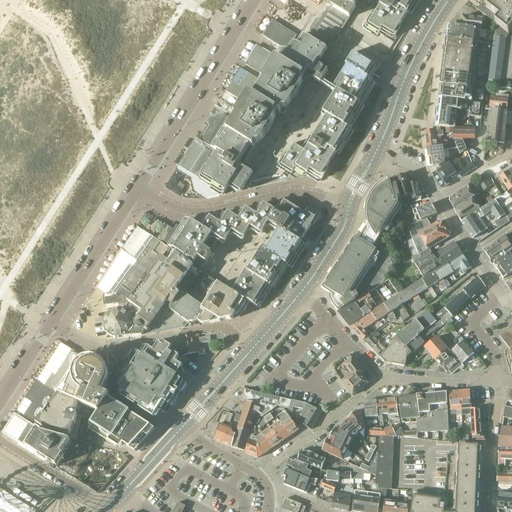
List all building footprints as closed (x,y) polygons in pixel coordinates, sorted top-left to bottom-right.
[(290,0),(183,168),(204,182),(218,161),(250,178),(303,172),(313,177),(376,75),(421,0),(290,0)] [(511,0),(494,0),(489,7),(484,3),(479,10),(496,24),(508,34),(511,29),(511,0)] [(472,30),(481,31),(483,19),(464,17),(461,19),(457,19),(456,26),(472,28),(472,30)] [(494,36),(506,38),(508,34),(496,24),(494,36)] [(472,28),(456,26),(456,27),(448,25),(446,38),(480,43),(480,40),(490,41),(492,32),(481,31),(472,30),(472,28)] [(440,85),(467,88),(467,89),(476,90),(484,91),(484,90),(485,90),(485,82),(476,81),(476,76),(475,76),(480,43),(446,38),(445,46),(444,51),(440,85)] [(489,51),(490,44),(482,43),(481,50),(489,51)] [(465,102),(467,89),(467,88),(440,85),(439,93),(438,98),(465,102)] [(491,98),(490,107),(498,108),(498,111),(506,112),(506,109),(507,109),(508,96),(497,95),(497,99),(491,98)] [(465,102),(438,98),(437,108),(436,108),(435,112),(456,115),(457,110),(461,110),(462,102),(465,102)] [(482,104),(470,103),(469,117),(481,118),(482,104)] [(486,142),(504,144),(506,125),(511,125),(511,112),(506,112),(498,111),(489,110),(486,142)] [(456,115),(435,112),(435,116),(436,117),(435,127),(440,128),(446,128),(453,128),(455,128),(456,115)] [(435,127),(433,127),(434,130),(426,131),(425,133),(427,149),(442,146),(443,146),(447,145),(446,140),(441,141),(441,136),(443,136),(442,131),(440,132),(440,128),(435,127)] [(475,128),(454,128),(453,139),(474,139),(475,128)] [(454,143),(460,155),(466,150),(462,141),(454,143)] [(427,149),(429,168),(439,167),(445,162),(443,146),(442,146),(427,149)] [(458,172),(461,177),(474,169),(472,163),(458,172)] [(456,174),(455,172),(450,164),(440,170),(441,171),(433,176),(442,189),(450,183),(447,178),(450,176),(451,178),(452,178),(456,175),(456,174)] [(219,196),(221,193),(213,188),(212,189),(200,182),(201,180),(178,166),(176,170),(192,179),(194,191),(207,199),(211,198),(219,196)] [(511,168),(499,177),(508,191),(511,188),(511,168)] [(400,198),(412,195),(409,185),(409,184),(406,175),(395,178),(395,177),(394,178),(400,198)] [(484,190),(490,186),(482,175),(477,179),(484,190)] [(247,183),(249,185),(250,189),(278,182),(277,177),(257,182),(254,182),(251,180),(251,181),(249,180),(247,183)] [(332,305),(338,312),(350,304),(383,283),(394,267),(379,238),(402,203),(400,198),(394,178),(395,181),(389,183),(388,179),(382,183),(376,187),(372,193),(369,197),(367,202),(366,206),(365,209),(365,212),(365,214),(365,216),(371,220),(358,241),(354,238),(340,259),(345,263),(340,271),(335,268),(321,289),(330,295),(330,298),(330,300),(331,303),(332,305)] [(417,182),(409,184),(409,185),(412,195),(414,203),(421,201),(420,198),(422,198),(417,182)] [(450,202),(453,208),(458,205),(460,207),(474,197),(471,192),(474,190),(470,185),(468,187),(450,198),(449,202),(450,202)] [(494,201),(501,210),(511,201),(511,200),(507,192),(494,201)] [(483,209),(474,197),(460,207),(458,205),(453,208),(457,216),(461,223),(476,213),(483,209)] [(491,212),(497,220),(498,220),(501,217),(504,215),(501,210),(494,201),(483,209),(476,213),(480,219),(491,212)] [(511,201),(501,210),(504,215),(507,219),(511,216),(511,201)] [(247,268),(232,292),(232,293),(249,303),(249,302),(259,308),(260,307),(272,288),(274,289),(288,266),(292,269),(306,245),(305,244),(301,242),(317,216),(307,210),(305,213),(286,202),(279,213),(266,205),(260,216),(248,209),(241,221),(230,214),(223,225),(219,222),(211,218),(204,229),(193,222),(189,220),(189,221),(220,240),(218,242),(224,245),(230,236),(233,235),(242,241),(248,232),(251,231),(260,236),(266,228),(270,227),(277,232),(267,249),(263,247),(249,269),(247,268)] [(412,211),(417,223),(426,219),(434,215),(430,205),(431,204),(412,211)] [(487,229),(480,219),(476,213),(461,223),(466,229),(468,232),(472,239),(473,239),(487,229)] [(504,215),(501,217),(498,220),(497,220),(494,222),(498,229),(502,227),(506,224),(509,222),(507,219),(504,215)] [(420,255),(450,237),(451,236),(448,231),(447,232),(445,228),(442,222),(441,222),(441,221),(432,226),(426,219),(417,223),(407,227),(420,255)] [(160,243),(190,264),(192,262),(202,268),(211,254),(204,248),(203,249),(196,245),(196,244),(169,227),(160,242),(160,243)] [(125,253),(121,250),(119,253),(96,288),(107,296),(116,295),(117,300),(118,307),(122,306),(126,305),(127,306),(123,312),(121,311),(111,313),(104,322),(106,332),(115,338),(142,336),(142,337),(180,329),(185,328),(188,324),(194,323),(199,316),(200,318),(203,318),(205,315),(201,312),(204,308),(219,284),(190,264),(160,243),(141,229),(130,247),(129,247),(125,253)] [(484,251),(493,264),(511,251),(511,246),(505,236),(504,236),(505,236),(484,251),(484,250),(484,251)] [(435,272),(448,264),(462,255),(455,243),(455,242),(433,256),(431,252),(414,263),(424,279),(435,272)] [(511,251),(493,264),(493,265),(503,279),(503,280),(504,279),(511,273),(511,251)] [(468,263),(462,255),(448,264),(453,272),(458,269),(461,273),(463,272),(464,274),(466,273),(465,272),(471,268),(468,263)] [(448,264),(435,272),(444,285),(446,289),(449,286),(446,281),(444,282),(442,279),(453,272),(448,264)] [(444,285),(435,272),(424,279),(422,281),(427,289),(431,295),(434,293),(430,287),(438,282),(441,287),(444,285)] [(477,277),(476,278),(462,291),(463,292),(471,300),(485,288),(485,287),(478,277),(477,277)] [(388,280),(383,283),(350,304),(338,312),(339,313),(343,317),(346,321),(346,322),(349,326),(349,327),(350,328),(358,322),(371,313),(384,305),(397,297),(398,295),(388,280)] [(422,281),(409,288),(422,308),(426,305),(424,300),(421,302),(417,295),(427,289),(422,281)] [(232,293),(232,292),(219,284),(204,308),(201,312),(205,315),(203,318),(200,318),(197,322),(203,326),(221,321),(222,321),(221,320),(222,319),(225,320),(232,319),(232,318),(231,318),(234,314),(239,317),(240,317),(239,316),(243,311),(244,311),(249,303),(232,293)] [(409,288),(398,295),(397,297),(402,305),(412,299),(416,305),(413,307),(417,312),(422,308),(409,288)] [(463,292),(439,315),(434,319),(427,311),(416,320),(424,330),(426,331),(436,322),(448,312),(452,317),(471,300),(463,292)] [(397,297),(384,305),(390,314),(393,318),(394,317),(393,316),(393,315),(391,312),(402,305),(397,297)] [(390,314),(384,305),(371,313),(379,324),(380,323),(378,321),(387,315),(389,317),(388,318),(390,322),(395,320),(396,320),(394,317),(393,318),(390,314)] [(448,312),(436,322),(439,327),(439,328),(446,323),(449,326),(453,322),(450,319),(452,317),(448,312)] [(371,313),(358,322),(364,331),(365,330),(374,324),(376,326),(379,325),(379,324),(371,313)] [(406,313),(399,318),(402,322),(409,317),(406,313)] [(424,330),(416,320),(403,330),(404,331),(385,349),(386,350),(379,357),(385,363),(405,367),(407,357),(411,353),(412,354),(406,348),(419,337),(418,335),(424,330)] [(364,331),(358,322),(350,328),(349,328),(364,342),(369,337),(365,333),(366,331),(365,330),(364,331)] [(406,348),(412,354),(424,344),(422,340),(428,335),(439,327),(436,322),(426,331),(424,330),(418,335),(419,337),(406,348)] [(404,331),(403,330),(399,327),(397,326),(383,339),(379,343),(380,344),(373,350),(379,357),(386,350),(385,349),(404,331)] [(383,339),(397,326),(394,326),(382,337),(383,339)] [(507,347),(510,351),(511,349),(511,326),(499,337),(507,347)] [(382,337),(377,333),(366,343),(373,350),(380,344),(379,343),(383,339),(382,337)] [(182,341),(182,347),(200,343),(211,342),(210,337),(199,338),(198,335),(192,336),(181,338),(182,341)] [(435,361),(447,350),(436,338),(425,348),(431,355),(430,357),(433,360),(435,359),(435,361)] [(461,338),(458,340),(461,343),(451,352),(463,365),(475,354),(461,338)] [(62,342),(36,381),(44,386),(49,390),(51,391),(53,392),(56,393),(79,404),(99,413),(108,399),(109,396),(103,393),(106,386),(106,384),(107,383),(108,380),(109,377),(108,372),(107,368),(105,366),(104,364),(102,362),(100,361),(97,359),(94,359),(92,358),(88,358),(85,359),(84,359),(72,352),(73,349),(62,342)] [(131,361),(127,367),(122,375),(124,376),(117,387),(121,389),(117,395),(139,408),(137,410),(141,413),(143,411),(156,419),(161,412),(163,413),(169,405),(171,407),(186,384),(181,380),(186,372),(181,369),(182,367),(176,362),(179,357),(174,353),(173,354),(169,351),(173,345),(168,342),(166,344),(165,343),(164,344),(163,346),(158,343),(153,351),(145,346),(140,354),(134,351),(128,360),(131,361)] [(201,349),(200,343),(182,347),(184,355),(199,353),(199,355),(205,354),(204,349),(201,349)] [(462,365),(463,365),(451,352),(449,349),(447,350),(435,361),(446,373),(448,371),(452,375),(459,369),(460,370),(464,366),(462,365)] [(363,374),(349,355),(343,359),(346,363),(344,365),(351,374),(342,382),(353,396),(353,395),(368,384),(361,375),(363,374)] [(188,360),(184,356),(179,360),(183,364),(188,360)] [(31,405),(24,416),(39,426),(45,429),(68,435),(69,436),(73,424),(74,424),(77,415),(75,415),(79,404),(56,393),(53,392),(51,391),(49,390),(44,386),(36,381),(27,396),(31,399),(28,403),(31,405)] [(231,424),(230,424),(223,444),(231,448),(243,451),(245,445),(248,435),(250,429),(251,426),(256,412),(258,413),(261,417),(277,407),(283,407),(289,409),(291,401),(244,389),(244,390),(245,394),(247,397),(247,401),(246,401),(241,416),(239,423),(235,435),(232,434),(233,430),(229,429),(231,424)] [(503,418),(504,418),(511,419),(511,389),(508,390),(508,401),(511,401),(511,409),(505,408),(503,418)] [(470,410),(472,410),(469,391),(459,392),(461,415),(471,414),(470,410)] [(461,415),(459,392),(449,393),(451,411),(456,411),(457,416),(461,415)] [(432,395),(435,432),(448,431),(446,394),(432,395)] [(416,419),(416,429),(417,433),(435,432),(432,395),(423,396),(417,397),(418,416),(419,416),(419,419),(416,419)] [(418,416),(417,397),(398,399),(396,399),(397,406),(399,406),(400,413),(402,424),(411,423),(410,420),(416,419),(419,419),(419,416),(418,416)] [(108,399),(99,413),(88,429),(117,447),(120,442),(135,451),(149,436),(147,435),(152,427),(108,399)] [(397,414),(397,406),(396,399),(386,400),(387,415),(389,420),(394,420),(394,422),(399,421),(397,414)] [(387,415),(386,400),(377,401),(378,417),(380,423),(382,423),(382,417),(381,417),(381,415),(387,415)] [(311,430),(321,413),(306,404),(291,401),(289,409),(292,414),(294,408),(303,410),(299,417),(301,418),(299,423),(311,430)] [(377,401),(364,402),(365,419),(366,425),(371,425),(370,418),(378,417),(377,401)] [(472,444),(484,444),(484,438),(481,438),(480,409),(472,410),(470,410),(471,414),(472,444)] [(347,419),(347,420),(359,433),(360,432),(365,428),(361,412),(359,410),(357,411),(347,419)] [(276,418),(279,422),(289,436),(298,430),(285,412),(276,418)] [(219,424),(214,439),(214,440),(223,444),(230,424),(232,415),(228,413),(224,425),(219,424)] [(9,424),(3,433),(17,441),(17,440),(28,423),(15,415),(9,424)] [(270,415),(264,419),(267,424),(273,419),(270,415)] [(280,443),(289,436),(279,422),(271,428),(280,443)] [(331,428),(321,450),(363,471),(377,472),(376,477),(381,496),(412,499),(411,510),(410,511),(478,511),(481,455),(481,454),(481,453),(481,447),(456,446),(395,439),(380,438),(373,437),(342,422),(335,429),(334,429),(331,428)] [(28,423),(17,440),(53,463),(57,465),(64,454),(62,453),(70,440),(68,439),(42,432),(37,429),(28,423)] [(401,425),(393,428),(395,433),(403,434),(401,425)] [(39,426),(37,429),(42,432),(68,439),(68,435),(45,429),(39,426)] [(272,449),(280,443),(271,428),(261,434),(272,449)] [(501,428),(498,448),(511,448),(511,428),(502,428),(501,428)] [(263,455),(272,449),(261,434),(256,438),(255,438),(256,444),(263,455)] [(252,437),(248,435),(245,445),(248,445),(245,453),(258,458),(263,455),(256,444),(255,438),(255,435),(253,435),(252,437)] [(511,448),(498,448),(498,466),(505,466),(505,460),(511,460),(511,448)] [(300,451),(297,460),(309,465),(321,470),(325,461),(314,456),(307,453),(307,454),(300,451)] [(297,460),(290,458),(286,467),(310,477),(311,473),(309,472),(311,467),(308,466),(309,465),(297,460)] [(359,469),(355,467),(353,472),(354,472),(354,473),(339,474),(339,480),(351,481),(363,481),(364,472),(363,471),(359,469)] [(309,479),(286,470),(285,474),(285,475),(285,477),(284,480),(285,481),(284,484),(285,485),(294,489),(307,494),(310,484),(315,486),(318,480),(309,479)] [(338,482),(339,480),(339,474),(328,472),(327,481),(338,482)] [(509,475),(497,474),(497,482),(511,482),(511,473),(509,473),(509,475)] [(334,493),(337,486),(324,481),(321,488),(334,493)] [(396,511),(398,499),(391,500),(391,503),(385,502),(386,499),(387,490),(378,489),(380,494),(380,495),(380,499),(379,504),(379,508),(384,509),(383,511),(396,511)] [(352,511),(354,511),(364,511),(368,493),(355,491),(352,511)] [(335,493),(332,504),(331,509),(347,511),(348,511),(350,503),(349,503),(350,496),(335,493)] [(378,511),(379,508),(379,504),(380,499),(380,495),(380,494),(368,493),(364,511),(378,511)] [(511,494),(498,493),(497,509),(505,510),(507,510),(511,510),(511,494)] [(298,511),(301,506),(301,505),(285,499),(284,503),(282,509),(290,511),(289,511),(298,511)] [(402,499),(398,499),(396,511),(407,511),(408,509),(409,505),(408,505),(401,504),(402,499)] [(177,503),(172,511),(182,511),(185,506),(177,503)]
